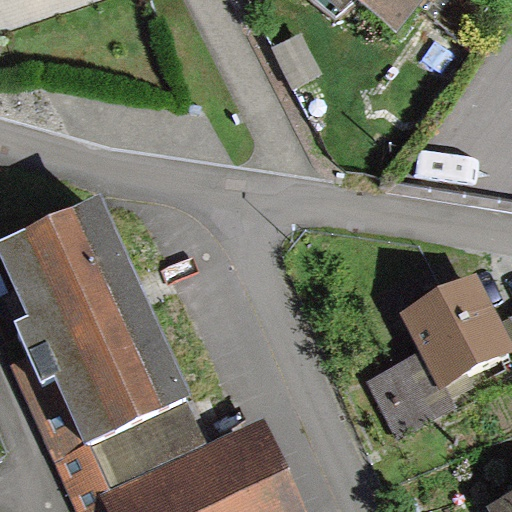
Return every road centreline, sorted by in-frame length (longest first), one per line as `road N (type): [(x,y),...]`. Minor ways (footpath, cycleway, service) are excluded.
road 1 (residential): [(362,511),(242,226),(236,194)]
road 2 (residential): [(511,234),(236,194)]
road 3 (residential): [(236,194),(0,137)]
